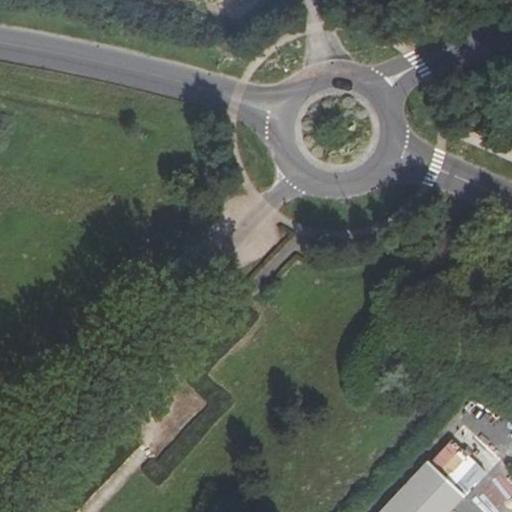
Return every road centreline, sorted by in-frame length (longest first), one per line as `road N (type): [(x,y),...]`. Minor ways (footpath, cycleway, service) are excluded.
road 1 (tertiary): [(0,462),(251,217),(311,180)]
road 2 (secondary): [(236,100),(0,45)]
